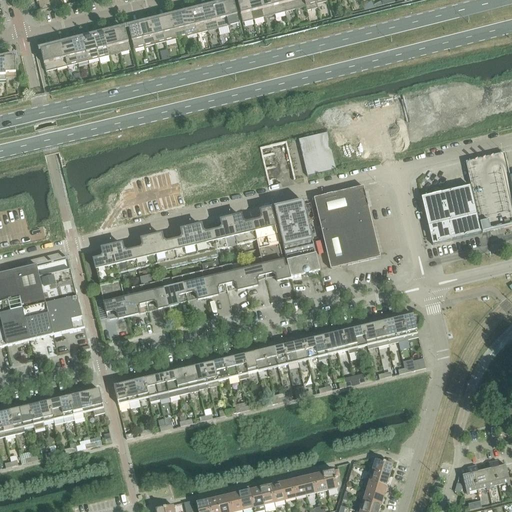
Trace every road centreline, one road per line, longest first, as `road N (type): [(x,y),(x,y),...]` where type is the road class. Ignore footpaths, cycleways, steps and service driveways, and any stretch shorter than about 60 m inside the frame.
road 1 (primary): [(0,151),(511,26)]
road 2 (primary): [(501,0),(0,122)]
road 3 (tertiary): [(0,387),(426,287)]
road 4 (residential): [(0,265),(398,169)]
road 5 (residential): [(135,510),(383,455)]
road 6 (residential): [(401,511),(440,368),(426,287)]
road 7 (residential): [(0,39),(141,6)]
road 8 (residential): [(511,466),(504,441),(458,452),(441,511)]
road 9 (residential): [(426,287),(398,169)]
